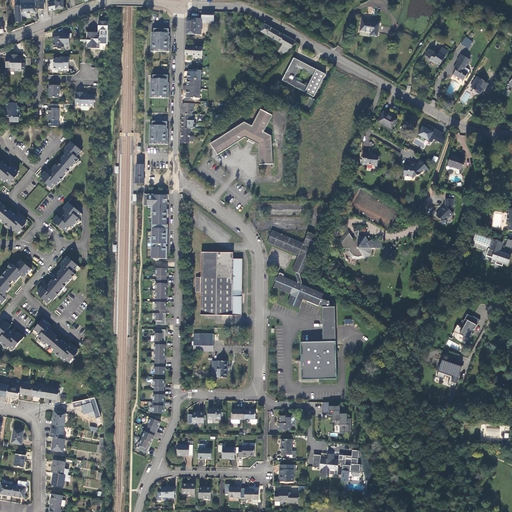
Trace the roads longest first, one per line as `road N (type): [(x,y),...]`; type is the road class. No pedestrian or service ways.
road 1 (tertiary): [(181,5),(249,9),(453,122)]
road 2 (residential): [(253,390),(260,255),(245,229),(175,174)]
road 3 (residential): [(453,122),(415,227),(392,236),(350,221)]
road 4 (residential): [(175,174),(181,5)]
road 5 (residential): [(177,401),(178,265)]
road 6 (residential): [(37,511),(35,426),(0,409)]
road 7 (tertiary): [(39,26),(108,2),(158,3)]
